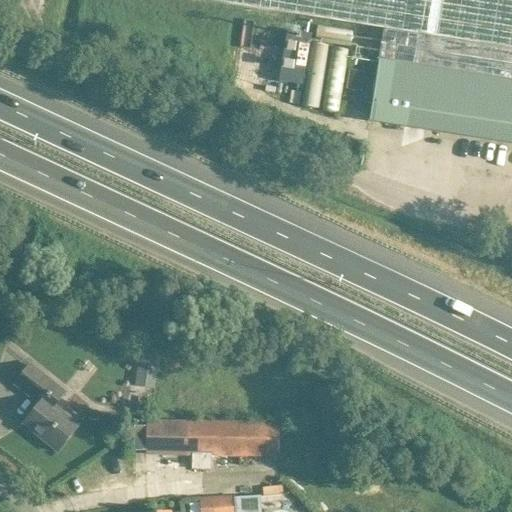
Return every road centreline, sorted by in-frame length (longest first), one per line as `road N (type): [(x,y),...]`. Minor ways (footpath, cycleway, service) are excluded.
road 1 (motorway): [(0,163),(511,407)]
road 2 (motorway): [(511,329),(0,89)]
road 3 (track): [(0,21),(344,169)]
road 4 (unclassified): [(511,228),(344,169)]
